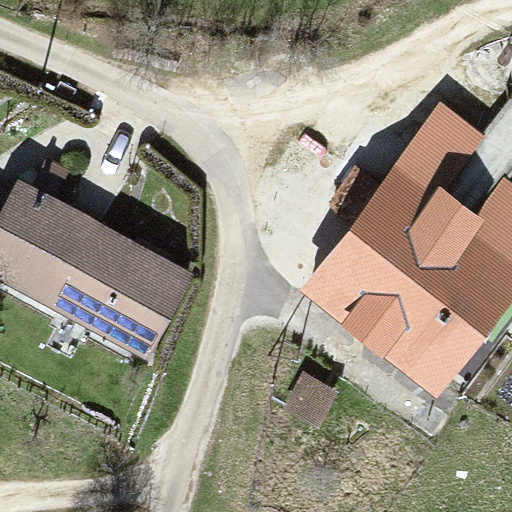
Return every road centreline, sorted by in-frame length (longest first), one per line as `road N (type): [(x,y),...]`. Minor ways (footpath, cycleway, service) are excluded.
road 1 (residential): [(181,511),(239,291),(240,175),(209,122),(0,40)]
road 2 (track): [(209,122),(357,79),(511,15)]
